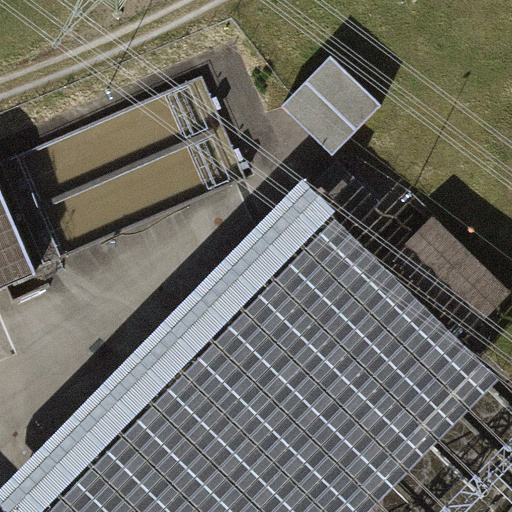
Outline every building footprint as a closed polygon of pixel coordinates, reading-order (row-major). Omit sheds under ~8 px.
[(339,155),(386,104),(333,56),(287,107),(339,155)] [(380,202),(338,162),(318,182),(360,222),(380,202)] [(0,190),(0,290),(36,275),(0,190)] [(9,506),(15,511),(375,511),(439,446),(445,451),(511,383),(313,192),(9,506)] [(505,294),(434,223),(399,259),(470,329),(505,294)]
